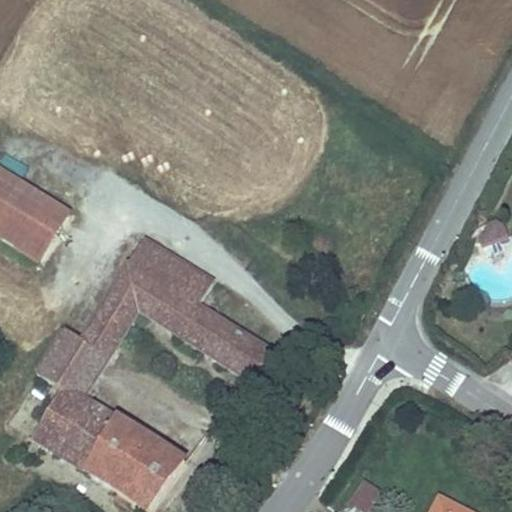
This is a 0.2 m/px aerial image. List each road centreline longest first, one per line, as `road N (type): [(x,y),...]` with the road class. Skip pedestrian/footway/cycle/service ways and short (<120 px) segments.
road 1 (tertiary): [(400,346),(402,300),(511,94)]
road 2 (tertiary): [(278,511),(367,373),(400,346)]
road 3 (tertiary): [(400,346),(511,420)]
